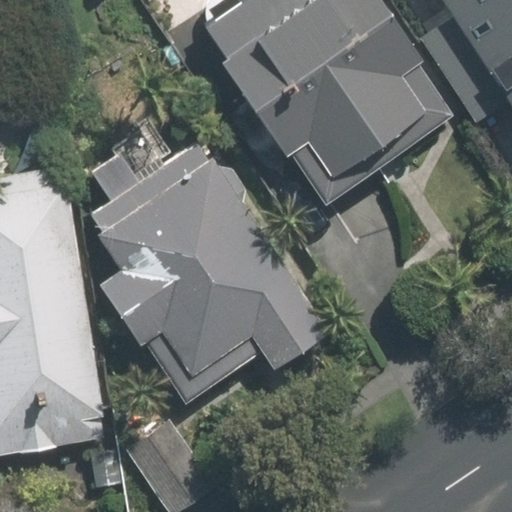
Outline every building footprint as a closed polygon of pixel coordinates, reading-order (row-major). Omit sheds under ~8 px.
[(214,0),(137,0),(160,35),(214,0)] [(442,120),(360,0),(232,0),(164,46),(288,226),(442,120)] [(511,0),(410,0),(511,146),(511,0)] [(131,348),(169,410),(240,360),(257,384),(316,342),(157,106),(53,177),(63,237),(92,284),(80,292),(119,355),(131,348)] [(0,459),(97,443),(63,237),(53,177),(0,186),(0,459)]
